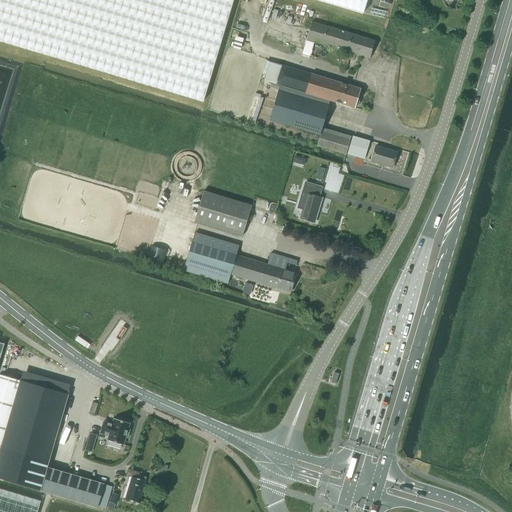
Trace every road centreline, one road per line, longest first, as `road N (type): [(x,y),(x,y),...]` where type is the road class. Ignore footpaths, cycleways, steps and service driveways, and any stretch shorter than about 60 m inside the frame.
road 1 (primary): [(508,0),(353,471)]
road 2 (primary): [(379,477),(511,37)]
road 3 (unclassified): [(299,408),(411,210),(480,0)]
road 4 (tertiary): [(280,458),(113,380),(0,297)]
